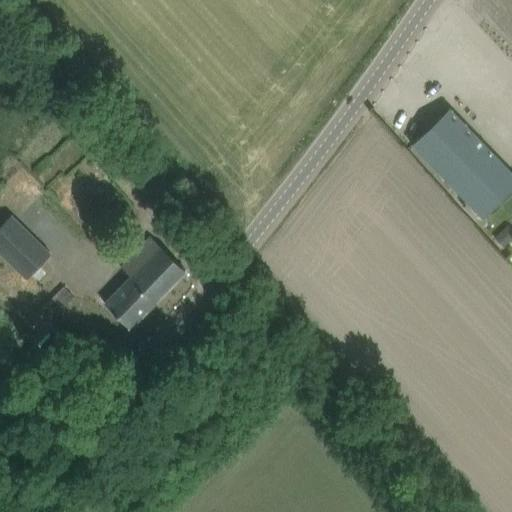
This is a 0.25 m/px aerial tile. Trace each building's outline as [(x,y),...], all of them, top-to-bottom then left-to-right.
[(511,190),(511,172),(450,109),(412,145),(483,218),(511,190)] [(11,214),(0,225),(0,254),(27,280),(52,254),(11,214)] [(504,246),(511,239),(511,232),(507,227),(496,237),(504,246)] [(130,329),(186,272),(186,271),(150,235),(120,265),(132,276),(105,303),(130,329)] [(56,316),(71,301),(74,297),(63,287),(46,303),(45,304),(56,316)]
